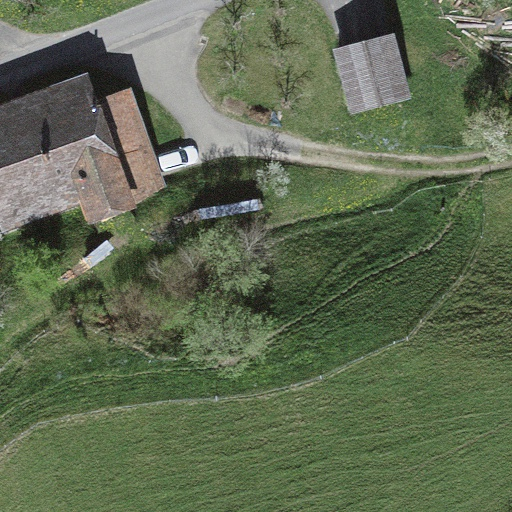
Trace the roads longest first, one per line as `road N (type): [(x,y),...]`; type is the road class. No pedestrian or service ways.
road 1 (track): [(511,155),(389,163),(232,137),(190,109),(129,27)]
road 2 (residential): [(0,76),(197,0)]
